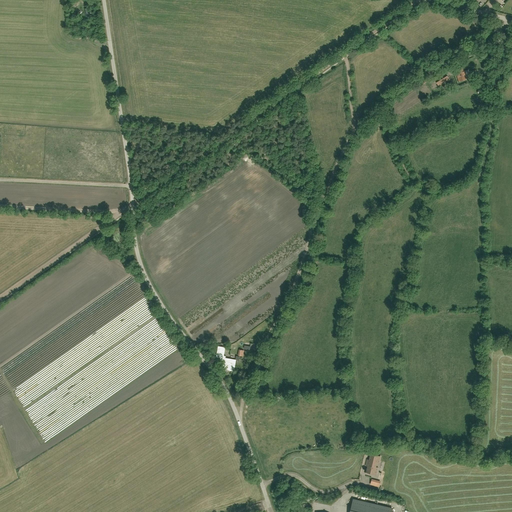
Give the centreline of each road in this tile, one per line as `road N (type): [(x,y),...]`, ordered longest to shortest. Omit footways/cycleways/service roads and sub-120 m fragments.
road 1 (unclassified): [(270,511),(222,384),(161,306),(138,259),(104,0)]
road 2 (track): [(0,297),(418,0)]
road 3 (track): [(508,19),(353,130),(300,271),(251,368),(238,420)]
